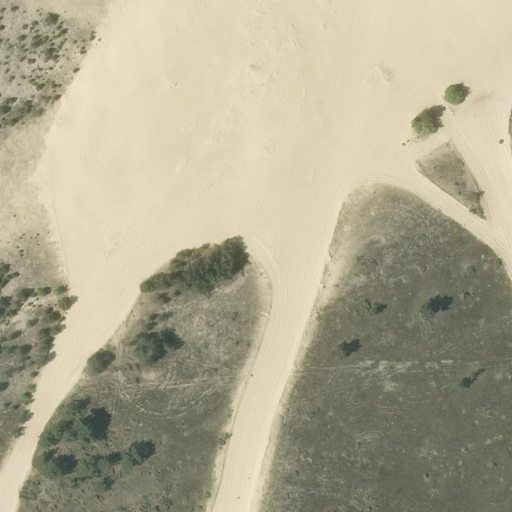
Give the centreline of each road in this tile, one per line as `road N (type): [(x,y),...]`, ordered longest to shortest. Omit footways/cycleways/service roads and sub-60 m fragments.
road 1 (track): [(0,510),(56,387),(141,253),(212,187),(351,83),(511,31)]
road 2 (track): [(230,511),(340,143),(358,0)]
road 3 (track): [(511,218),(482,138),(511,37)]
